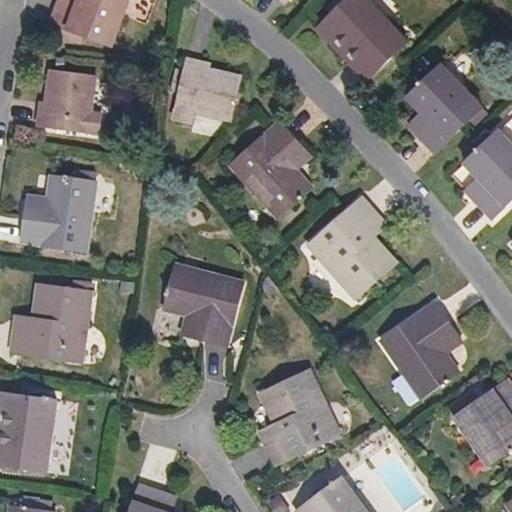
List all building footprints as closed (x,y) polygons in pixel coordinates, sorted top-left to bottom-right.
[(70,0),(59,0),(51,24),(114,47),(131,0),(78,0),(77,2),(70,0)] [(339,41),(373,77),(409,42),(370,0),(350,0),(317,30),(333,47),(339,41)] [(333,47),(366,83),(373,77),(339,41),(333,47)] [(188,59),(173,120),(195,125),(198,115),(232,123),(242,76),(210,69),(202,68),(203,62),(188,59)] [(485,108),(443,65),(406,99),(421,114),(428,122),(415,133),(435,155),(485,108)] [(39,113),(37,126),(100,135),(103,113),(93,112),(98,78),(50,71),(46,104),(44,113),(39,113)] [(428,122),(421,114),(408,126),(415,133),(428,122)] [(281,122),(230,167),(278,219),(313,187),(298,171),(291,163),(306,150),(281,122)] [(492,220),(511,201),(511,143),(500,131),(464,164),(478,179),(485,186),(472,199),(492,220)] [(291,163),(298,171),(313,157),(306,150),(291,163)] [(27,205),(21,244),(89,253),(98,181),(51,176),(48,198),(47,208),(27,205)] [(485,186),(478,179),(465,191),(472,199),(485,186)] [(47,208),(48,198),(29,195),(27,205),(47,208)] [(375,237),(368,229),(381,218),(364,198),(308,247),(356,300),(398,262),(375,237)] [(368,229),(375,237),(388,225),(381,218),(368,229)] [(196,319),(191,338),(229,347),(245,282),(176,264),(164,311),(187,317),(196,319)] [(16,326),(12,354),(85,364),(94,292),(38,285),(33,319),(31,329),(16,326)] [(381,341),(421,400),(461,373),(448,354),(442,345),(458,335),(436,303),(381,341)] [(31,329),(33,319),(18,316),(16,326),(31,329)] [(196,319),(187,317),(182,335),(191,338),(196,319)] [(442,345),(448,354),(464,343),(458,335),(442,345)] [(275,425),(279,435),(264,442),(275,467),(342,434),(312,370),(260,395),(275,425)] [(511,384),(509,380),(454,419),(488,468),(511,451),(511,415),(511,414),(511,384)] [(0,416),(7,417),(0,464),(0,465),(49,473),(59,401),(1,393),(0,401),(0,416)] [(279,435),(275,425),(260,432),(264,442),(279,435)] [(368,511),(343,477),(297,511),(368,511)] [(141,485),(131,511),(165,511),(162,511),(168,494),(141,485)] [(162,511),(165,511),(172,511),(178,497),(168,494),(162,511)]
